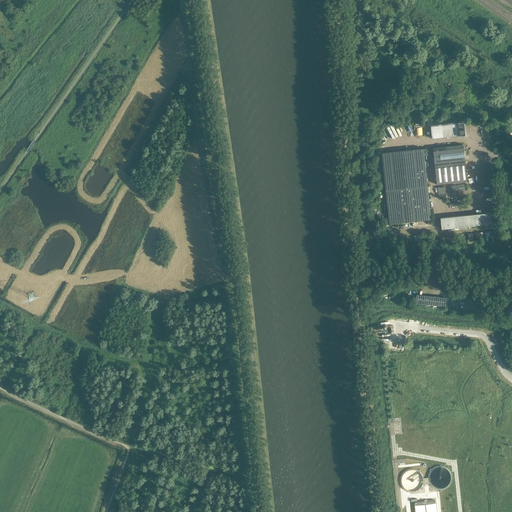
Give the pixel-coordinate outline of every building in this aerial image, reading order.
[(431,126),(431,127),(432,138),(465,135),(464,123),(458,124),(431,126)] [(467,181),(464,152),(463,145),(433,148),(437,185),(467,181)] [(424,149),(382,153),(389,224),(431,219),(424,149)] [(448,186),(448,192),(448,193),(452,193),(459,192),(459,190),(460,190),(464,190),(464,185),(458,185),(451,186),(448,186)] [(490,213),(464,215),(440,218),(441,229),(491,224),(490,213)] [(416,304),(464,308),(477,310),(477,301),(417,295),(416,304)] [(436,511),(435,500),(414,502),(415,511),(436,511)]
